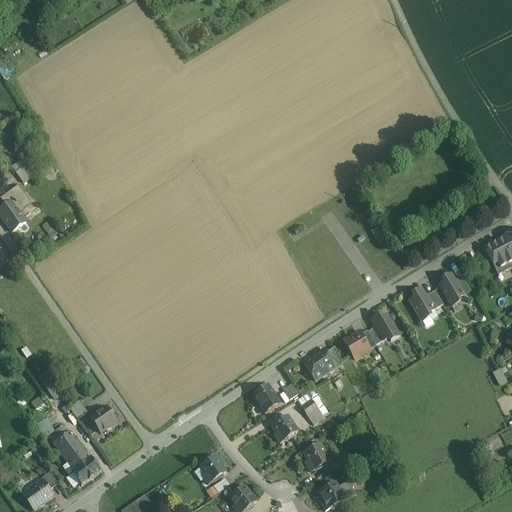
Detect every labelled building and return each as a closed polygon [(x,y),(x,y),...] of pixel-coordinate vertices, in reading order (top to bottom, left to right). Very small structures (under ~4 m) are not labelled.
[(11,166),(14,171),(24,166),(21,161),(11,166)] [(28,165),(15,174),(23,184),(36,176),(28,165)] [(29,205),(17,188),(1,200),(7,208),(12,204),(18,212),(29,205)] [(7,208),(0,212),(0,216),(12,234),(26,224),(18,212),(12,204),(7,208)] [(55,234),(51,229),(47,232),(51,238),(55,234)] [(388,246),(377,229),(371,233),(382,250),(388,246)] [(511,233),(502,239),(483,249),(493,267),(497,265),(500,270),(511,263),(511,233)] [(511,263),(500,270),(497,265),(493,267),(498,277),(511,269),(511,263)] [(455,283),(451,276),(442,281),(445,285),(439,288),(452,309),(455,313),(463,308),(460,304),(460,303),(458,300),(464,297),(455,283)] [(464,278),(455,283),(464,297),(471,292),(464,278)] [(426,298),(422,291),(413,296),(415,300),(410,303),(422,324),(431,318),(429,315),(434,312),(426,298)] [(443,306),(435,292),(426,298),(434,312),(443,306)] [(387,317),(382,320),(380,317),(372,322),(376,329),(384,342),(389,339),(391,343),(400,338),(387,317)] [(376,329),(368,333),(376,347),(384,342),(376,329)] [(368,333),(367,332),(361,336),(368,348),(370,351),(376,347),(368,333)] [(359,334),(344,343),(355,362),(363,357),(361,352),(368,348),(361,336),(359,334)] [(26,358),(30,355),(26,347),(21,350),(26,358)] [(342,365),(334,349),(326,355),(335,369),(342,365)] [(323,351),(303,365),(316,383),(335,369),(326,355),(323,351)] [(501,369),(506,378),(510,376),(505,367),(501,369)] [(500,371),(495,374),(501,386),(507,383),(500,371)] [(300,395),(293,385),(288,388),(295,398),(300,395)] [(268,387),(253,397),(265,415),(280,405),(268,387)] [(288,388),(283,391),(290,401),(295,398),(288,388)] [(302,405),(315,397),(312,393),(300,401),(302,405)] [(35,409),(44,404),(39,397),(31,402),(35,409)] [(310,426),(328,417),(319,397),(301,406),(310,426)] [(88,414),(79,402),(69,409),(78,421),(88,414)] [(107,409),(91,420),(101,435),(117,424),(107,409)] [(298,433),(287,417),(272,428),(279,438),(276,440),(280,445),(298,433)] [(43,425),(35,429),(41,440),(49,435),(43,425)] [(70,433),(54,445),(73,472),(89,460),(70,433)] [(330,463),(321,446),(304,455),(310,466),(307,467),(311,473),(330,463)] [(226,474),(216,458),(200,469),(207,479),(204,480),(208,486),(226,474)] [(73,472),(71,473),(82,487),(101,473),(91,459),(89,460),(73,472)] [(341,460),(331,465),(334,470),(343,465),(341,460)] [(58,485),(50,474),(41,480),(42,482),(43,482),(50,491),(58,485)] [(206,491),(211,499),(229,487),(224,479),(206,491)] [(42,482),(22,497),(33,511),(34,511),(54,497),(50,491),(43,482),(42,482)] [(350,483),(345,486),(344,485),(340,487),(341,488),(338,490),(345,502),(355,496),(352,489),(353,489),(350,483)] [(336,485),(319,494),(325,505),(322,506),(325,511),(345,502),(338,490),(336,485)] [(245,511),(257,503),(245,488),(230,500),(237,509),(235,511),(245,511)] [(144,497),(135,503),(140,511),(142,511),(151,506),(144,497)]
